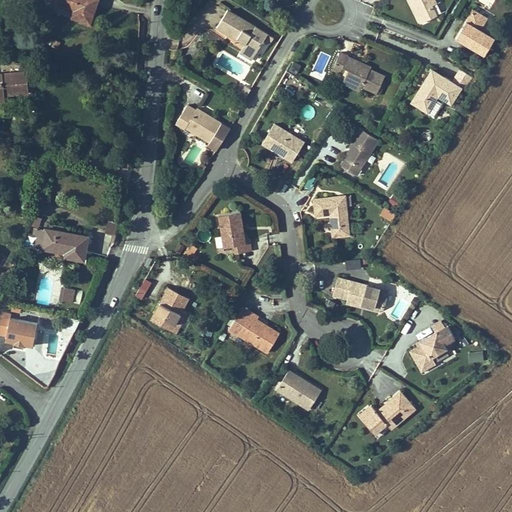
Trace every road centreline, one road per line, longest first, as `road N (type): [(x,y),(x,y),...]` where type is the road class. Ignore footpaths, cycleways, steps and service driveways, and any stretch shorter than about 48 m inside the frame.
road 1 (residential): [(219,160),(285,205),(300,304),(316,333),(337,340)]
road 2 (tertiary): [(137,232),(163,0)]
road 3 (tertiary): [(54,415),(137,232)]
road 4 (residential): [(329,8),(289,31),(219,160)]
